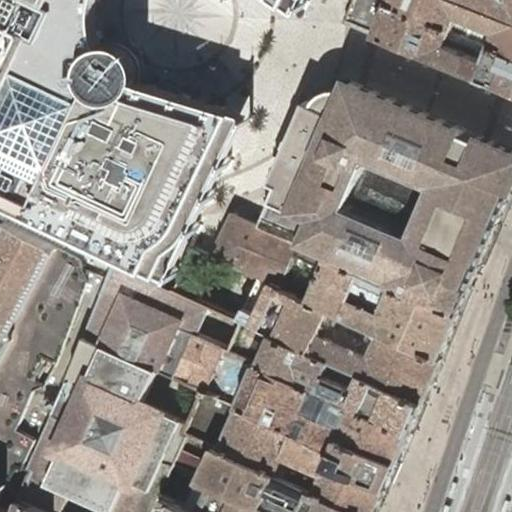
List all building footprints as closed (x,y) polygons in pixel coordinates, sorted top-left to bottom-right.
[(0,194),(171,277),(187,243),(232,150),(232,142),(231,136),(230,132),(227,125),(224,119),(221,115),(219,113),(164,94),(142,87),(145,80),(146,77),(147,69),(149,63),(151,57),(147,55),(143,52),(137,47),(133,41),(129,35),(126,36),(107,43),(102,45),(99,45),(96,35),(94,26),(93,16),(93,8),(93,0),(92,0),(16,0),(16,5),(15,19),(5,19),(0,20),(0,194)] [(0,0),(0,20),(5,19),(15,19),(16,5),(16,0),(0,0)] [(511,87),(511,50),(493,43),(456,28),(393,1),(388,0),(355,0),(347,20),(349,21),(380,34),(475,72),(486,77),(511,87)] [(493,43),(511,50),(511,15),(472,0),(388,0),(393,1),(456,28),(493,43)] [(511,0),(472,0),(511,15),(511,0)] [(398,283),(462,311),(496,233),(511,194),(511,157),(346,86),(338,85),(331,86),(323,91),(314,103),(263,224),(304,242),(331,254),(366,269),(398,283)] [(275,281),(284,286),(287,277),(304,242),(263,224),(235,212),(216,255),(260,275),(275,281)] [(89,281),(82,259),(0,214),(0,503),(5,492),(18,467),(23,469),(37,438),(22,430),(20,428),(35,389),(44,380),(37,377),(30,373),(40,358),(44,353),(58,360),(89,281)] [(287,277),(284,286),(302,293),(312,298),(334,307),(383,329),(444,357),(462,311),(398,283),(366,269),(331,254),(304,242),(287,277)] [(240,316),(260,275),(216,255),(195,246),(177,287),(240,316)] [(246,318),(240,316),(177,287),(112,258),(103,282),(101,291),(129,303),(158,316),(199,335),(233,349),(246,318)] [(302,293),(284,286),(275,281),(260,275),(240,316),(246,318),(246,319),(255,323),(275,332),(281,334),(313,349),(334,359),(364,372),(427,401),(445,358),(444,357),(383,329),(334,307),(312,298),(302,293)] [(129,303),(101,291),(100,292),(85,334),(110,345),(129,303)] [(158,316),(129,303),(110,345),(180,376),(199,335),(158,316)] [(414,430),(427,401),(364,372),(334,359),(313,349),(281,334),(275,332),(255,323),(246,319),(246,318),(233,349),(260,362),(261,362),(318,387),(356,404),(414,430)] [(187,430),(188,431),(206,388),(180,376),(110,345),(85,334),(84,335),(67,377),(186,430),(187,430)] [(241,404),(260,362),(233,349),(199,335),(180,376),(206,388),(207,388),(241,404)] [(359,441),(401,459),(414,430),(356,404),(318,387),(261,362),(260,362),(241,404),(299,430),(338,447),(354,454),(359,441)] [(58,377),(48,388),(53,409),(66,381),(58,377)] [(171,462),(172,463),(187,430),(186,430),(67,377),(66,381),(53,409),(171,462)] [(24,426),(22,430),(38,437),(39,437),(163,492),(165,493),(176,498),(188,470),(175,464),(172,463),(171,462),(53,409),(48,388),(38,390),(24,426)] [(319,490),(368,511),(378,511),(389,487),(333,461),(338,447),(299,430),(241,404),(207,388),(206,388),(188,431),(190,432),(217,444),(223,446),(280,472),(290,477),(319,490)] [(281,511),(368,511),(319,490),(290,477),(280,472),(223,446),(217,444),(190,432),(188,431),(187,430),(172,463),(175,464),(188,470),(202,476),(214,482),(265,505),(281,511)] [(163,492),(39,437),(25,468),(29,469),(32,471),(33,471),(124,511),(156,511),(165,493),(163,492)] [(389,487),(401,459),(359,441),(354,454),(338,447),(333,461),(389,487)] [(176,498),(178,499),(189,504),(202,510),(207,511),(281,511),(265,505),(214,482),(202,476),(188,470),(176,498)] [(124,511),(33,471),(25,488),(21,497),(36,503),(54,511),(124,511)] [(165,493),(156,511),(172,511),(178,499),(176,498),(165,493)] [(31,511),(36,503),(21,497),(15,511),(13,511),(6,509),(6,510),(4,511),(31,511)] [(207,511),(202,510),(189,504),(178,499),(172,511),(207,511)] [(31,511),(54,511),(36,503),(31,511)]
